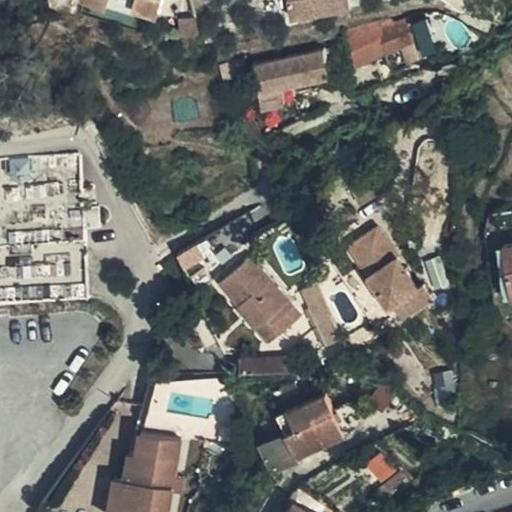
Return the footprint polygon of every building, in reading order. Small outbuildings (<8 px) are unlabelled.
[(408,16),(413,29),(423,25),(418,12),(408,16)] [(408,16),(406,13),(348,35),(355,54),(413,29),(408,16)] [(289,60),(327,57),(324,42),(256,54),(257,65),(289,60)] [(329,67),(327,57),(289,60),(257,65),(260,78),(284,74),(329,67)] [(284,74),(260,78),(262,92),(286,88),(284,74)] [(0,300),(91,296),(88,232),(53,234),(3,236),(4,252),(0,252),(0,300)] [(413,342),(442,321),(398,263),(381,275),(369,260),(352,272),(363,288),(370,283),(413,342)] [(268,335),(282,350),(302,331),(246,273),(215,301),(239,325),(258,345),(260,344),(268,335)] [(258,345),(239,325),(232,332),(251,352),(258,345)] [(273,358),(282,350),(268,335),(260,344),(273,358)] [(182,375),(166,374),(158,418),(172,422),(182,375)] [(343,428),(314,396),(274,429),(303,464),(343,428)] [(137,511),(179,511),(185,487),(189,468),(196,432),(156,423),(152,447),(145,445),(138,472),(126,468),(118,507),(137,511)] [(189,468),(185,487),(196,488),(200,469),(189,468)] [(338,511),(343,503),(313,490),(302,511),(338,511)]
